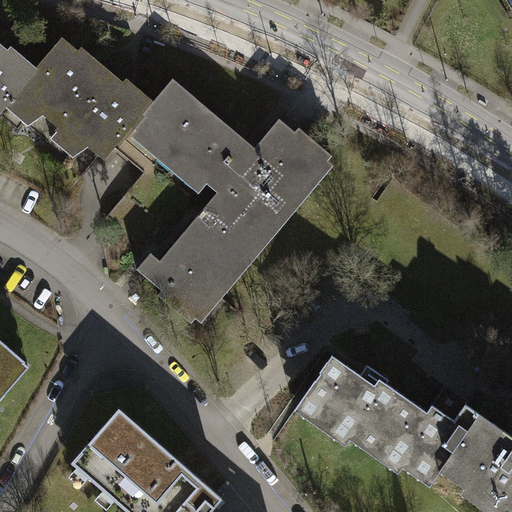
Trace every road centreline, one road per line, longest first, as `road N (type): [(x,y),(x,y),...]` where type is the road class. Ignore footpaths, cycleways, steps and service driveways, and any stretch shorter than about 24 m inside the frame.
road 1 (tertiary): [(190,0),(303,47),(511,166)]
road 2 (residential): [(115,322),(276,511)]
road 3 (residential): [(115,322),(6,511)]
road 4 (residential): [(0,228),(74,276),(115,322)]
